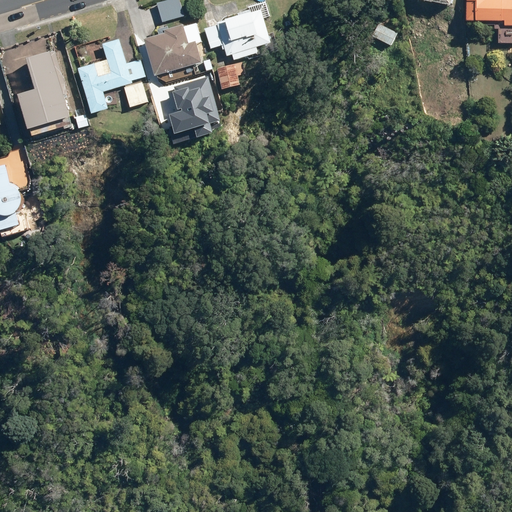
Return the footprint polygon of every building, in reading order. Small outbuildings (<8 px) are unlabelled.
[(511,0),(467,0),(467,19),(505,21),(505,25),(511,25),(511,0)] [(262,9),(218,23),(218,24),(207,28),(213,48),(224,45),(228,57),(234,55),(236,60),(261,53),(259,47),(272,43),(262,9)] [(190,44),(185,25),(168,29),(169,33),(147,39),(157,75),(204,62),(198,42),(190,44)] [(142,79),(147,77),(142,59),(128,63),(121,39),(104,44),(109,60),(80,69),(94,113),(110,108),(105,91),(125,85),(132,107),(149,101),(142,79)] [(67,94),(69,93),(58,49),(34,56),(42,88),(23,93),(32,126),(73,116),(67,94)] [(223,89),(243,84),(241,75),(246,74),(244,63),(219,68),(223,89)] [(0,224),(1,229),(23,225),(20,210),(22,209),(23,208),(24,206),(25,205),(26,203),(26,201),(27,200),(27,198),(27,196),(26,194),(26,192),(25,191),(24,189),(23,187),(22,186),(21,185),(19,184),(18,183),(16,182),(13,180),(8,164),(0,165),(0,224)]
